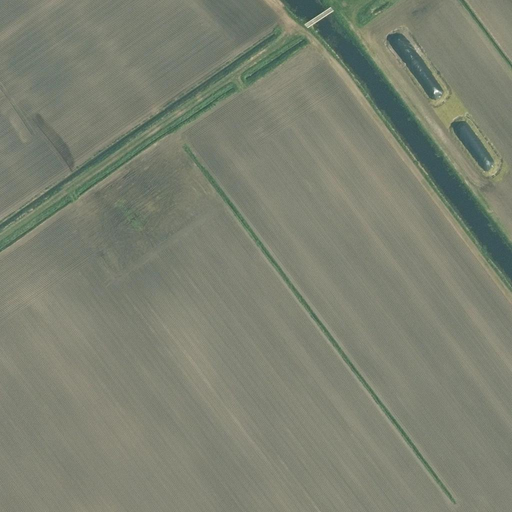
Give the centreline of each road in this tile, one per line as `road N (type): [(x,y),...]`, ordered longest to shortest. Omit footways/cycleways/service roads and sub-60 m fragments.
road 1 (track): [(0,238),(299,33)]
road 2 (track): [(299,33),(331,60),(511,299)]
